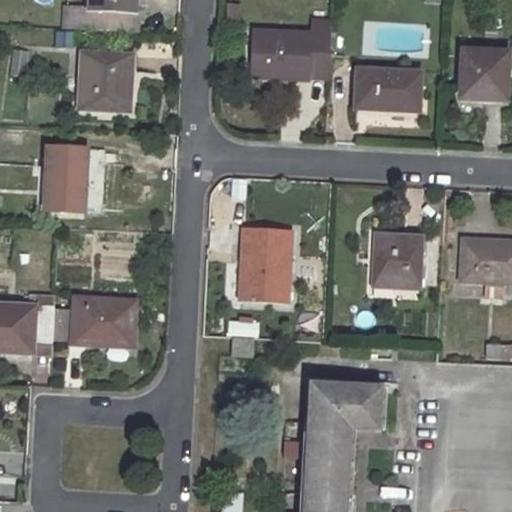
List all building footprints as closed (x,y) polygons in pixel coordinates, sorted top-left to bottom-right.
[(137,0),(91,0),(91,11),(91,12),(137,14),(137,10),(137,0)] [(137,0),(137,10),(146,10),(146,0),(137,0)] [(91,12),(91,11),(64,10),(64,30),(136,33),(137,14),(91,12)] [(313,73),(333,74),(336,23),(314,22),(314,27),(256,25),(255,75),(312,77),(313,73)] [(25,75),(28,52),(13,50),(10,73),(25,75)] [(134,55),(84,53),(80,109),(130,111),(134,55)] [(510,62),(467,60),(463,104),(508,105),(510,62)] [(428,75),(363,71),(358,110),(423,115),(428,75)] [(100,153),(46,151),(45,213),(98,214),(100,153)] [(297,227),(249,225),(244,298),(293,300),(297,227)] [(428,238),(382,234),(377,284),(423,288),(428,238)] [(511,237),(470,235),(468,276),(511,278),(511,237)] [(136,303),(76,299),(73,346),(133,350),(136,303)] [(31,345),(54,346),(56,313),(0,312),(0,355),(30,356),(31,345)] [(298,318),(298,330),(319,330),(319,318),(298,318)] [(252,354),(253,336),(230,334),(228,353),(252,354)] [(487,360),(511,360),(511,347),(487,347),(487,360)] [(381,383),(309,379),(304,501),(303,511),(346,511),(352,422),(378,422),(381,383)] [(241,511),(242,496),(222,495),(221,511),(241,511)]
